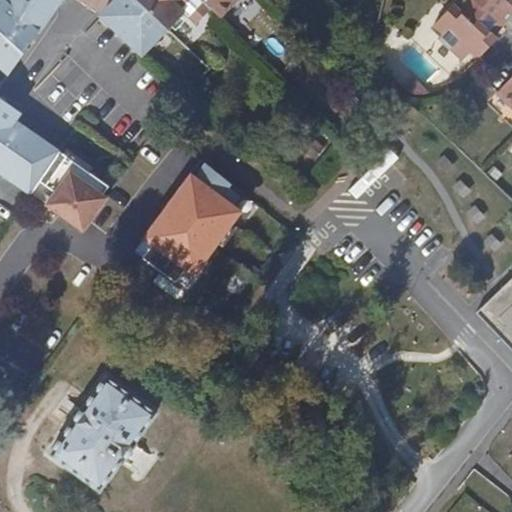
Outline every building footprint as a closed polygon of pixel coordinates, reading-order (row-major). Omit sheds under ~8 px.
[(0,0),(0,63),(6,69),(35,29),(17,11),(23,1),(23,0),(4,0),(4,1),(2,0),(0,0)] [(2,0),(4,1),(4,0),(23,0),(23,1),(17,11),(35,29),(55,0),(2,0)] [(152,43),(166,29),(156,19),(136,0),(112,0),(101,13),(139,51),(149,40),(152,43)] [(136,0),(156,19),(173,0),(136,0)] [(201,0),(221,18),(237,0),(201,0)] [(457,0),(434,26),(443,35),(440,39),(465,62),(472,54),(480,61),(498,42),(495,39),(490,34),(499,24),(504,28),(511,19),(511,4),(507,0),(457,0)] [(495,39),(504,28),(499,24),(490,34),(495,39)] [(511,82),(498,97),(502,99),(511,108),(511,82)] [(0,94),(0,166),(33,189),(42,177),(60,150),(15,118),(20,110),(7,100),(0,94)] [(105,184),(60,150),(42,177),(62,191),(53,203),(83,225),(105,194),(100,191),(105,184)] [(248,196),(199,156),(169,196),(170,196),(193,213),(181,229),(158,212),(132,249),(183,287),(248,196)] [(42,177),(33,189),(53,203),(62,191),(42,177)] [(193,213),(170,196),(158,212),(181,229),(193,213)] [(511,277),(476,312),(511,348),(511,277)] [(107,376),(50,453),(100,491),(122,461),(131,468),(145,450),(136,442),(158,414),(107,376)]
